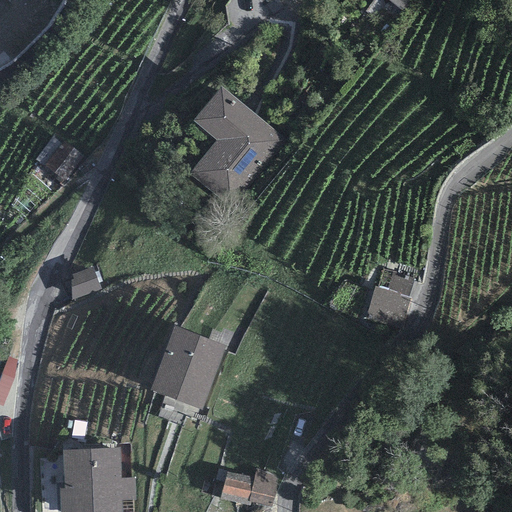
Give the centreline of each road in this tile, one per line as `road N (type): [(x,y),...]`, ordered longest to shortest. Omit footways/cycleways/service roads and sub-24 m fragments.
road 1 (residential): [(185,0),(37,314),(20,429),(20,511)]
road 2 (residential): [(285,511),(303,463),(415,325),(449,193),(511,136)]
